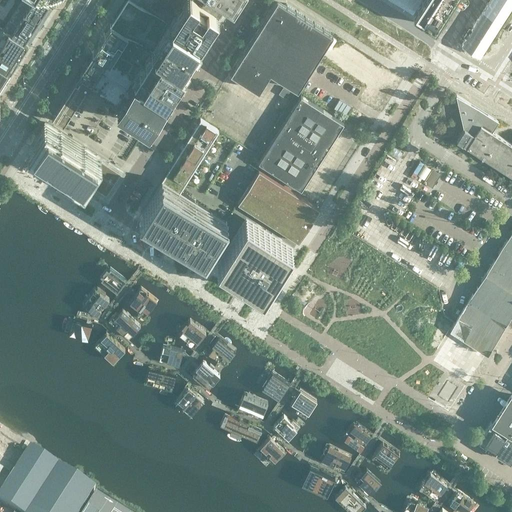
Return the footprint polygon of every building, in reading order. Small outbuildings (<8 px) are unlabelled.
[(0,0),(0,22),(3,25),(28,41),(46,12),(52,3),(47,0),(0,0)] [(201,43),(136,1),(134,0),(125,0),(110,24),(184,71),(184,70),(189,61),(190,61),(189,61),(195,52),(196,52),(195,51),(200,43),(201,43)] [(219,15),(195,0),(136,0),(136,1),(201,43),(204,38),(213,25),(219,15)] [(195,0),(219,15),(228,0),(195,0)] [(297,89),(333,33),(286,4),(279,0),(275,0),(271,7),(230,72),(258,90),(270,71),(297,89)] [(420,0),(412,13),(434,27),(442,15),(443,13),(451,0),(420,0)] [(479,56),(511,3),(511,0),(489,0),(461,44),(479,56)] [(110,24),(92,51),(166,98),(184,71),(172,63),(110,24)] [(3,25),(0,30),(0,62),(10,69),(28,41),(3,25)] [(75,79),(89,88),(96,78),(107,61),(92,51),(86,62),(81,69),(75,79)] [(166,98),(138,80),(107,61),(100,71),(86,62),(82,69),(96,78),(89,89),(120,108),(141,122),(148,126),(151,122),(155,116),(154,116),(155,116),(159,109),(159,108),(163,102),(166,98)] [(0,83),(9,69),(10,69),(0,62),(0,83)] [(75,80),(52,115),(63,123),(86,87),(75,80)] [(344,122),(301,95),(279,128),(301,142),(311,125),(333,139),(344,122)] [(511,231),(450,329),(487,352),(511,313),(511,144),(491,131),(498,121),(456,95),(464,129),(456,140),(511,175),(511,231)] [(218,130),(200,118),(193,130),(211,141),(218,130)] [(81,177),(96,153),(47,122),(32,146),(81,177)] [(322,156),(333,139),(311,125),(301,142),(322,156)] [(322,156),(301,142),(279,128),(258,162),(286,180),(292,171),(306,180),(322,156)] [(205,151),(211,141),(193,130),(187,140),(205,151)] [(198,161),(205,151),(187,140),(180,150),(198,161)] [(192,172),(198,161),(180,150),(174,160),(192,172)] [(96,153),(81,177),(93,184),(108,161),(96,153)] [(185,183),(192,172),(174,160),(167,171),(185,183)] [(108,161),(93,184),(106,193),(121,169),(108,161)] [(432,187),(441,173),(432,168),(423,182),(432,187)] [(319,209),(259,170),(237,203),(298,242),(314,217),(319,209)] [(306,180),(292,171),(286,180),(301,189),(306,180)] [(140,214),(204,256),(226,222),(162,180),(140,214)] [(243,224),(243,223),(221,257),(221,258),(223,259),(223,262),(224,264),(225,265),(226,267),(227,269),(229,270),(231,271),(233,272),(235,272),(237,272),(238,272),(241,275),(246,277),(246,278),(247,280),(248,281),(249,283),(251,284),(253,285),(255,286),(257,286),(259,286),(261,286),(263,285),(264,285),(265,286),(266,286),(288,252),(287,252),(286,250),(285,248),(285,246),(284,244),(283,242),(281,241),(280,239),(278,238),(276,238),(274,237),(272,237),(271,237),(267,234),(266,233),(263,232),(263,231),(262,230),(261,228),(259,226),(257,225),(255,224),(253,223),(251,223),(249,223),(247,223),(245,224),(243,224)] [(233,223),(226,235),(232,238),(238,226),(233,223)] [(128,279),(106,265),(95,281),(115,296),(128,279)] [(95,281),(87,294),(105,308),(115,296),(95,281)] [(128,289),(151,307),(157,297),(133,282),(128,289)] [(134,312),(143,318),(151,307),(128,289),(119,300),(134,312)] [(87,294),(77,310),(97,316),(98,316),(99,316),(99,315),(100,315),(105,308),(87,294)] [(105,319),(117,330),(134,312),(119,300),(105,319)] [(134,312),(117,330),(128,341),(143,318),(134,312)] [(170,332),(182,343),(197,324),(182,314),(170,332)] [(64,330),(87,346),(91,340),(98,322),(74,315),(64,330)] [(99,323),(98,322),(91,340),(87,346),(114,363),(125,346),(102,324),(101,324),(100,323),(99,323)] [(182,343),(193,351),(209,331),(197,324),(182,343)] [(152,360),(177,367),(193,351),(182,343),(170,332),(152,360)] [(214,335),(200,352),(211,362),(227,343),(214,335)] [(401,348),(405,342),(396,336),(392,342),(401,348)] [(211,362),(221,369),(235,348),(227,343),(211,362)] [(200,352),(190,364),(212,383),(221,369),(211,362),(200,352)] [(185,373),(207,391),(212,383),(190,364),(185,370),(185,371),(185,372),(185,373)] [(182,378),(175,372),(148,365),(139,379),(169,398),(174,392),(182,378)] [(284,391),(255,372),(248,384),(258,391),(276,403),(284,391)] [(192,414),(204,396),(182,378),(174,392),(169,398),(192,414)] [(248,384),(231,409),(247,415),(258,391),(248,384)] [(288,404),(305,416),(315,401),(298,389),(288,404)] [(247,415),(261,422),(276,403),(258,391),(247,415)] [(511,391),(510,391),(501,406),(509,411),(511,413),(511,391)] [(269,427),(287,444),(302,420),(281,406),(269,424),(269,425),(269,426),(269,427)] [(511,413),(509,411),(501,406),(491,421),(506,431),(511,434),(511,413)] [(248,450),(264,430),(263,429),(262,429),(261,428),(228,414),(227,415),(222,413),(217,426),(219,427),(218,430),(248,450)] [(357,456),(370,436),(340,417),(328,436),(342,445),(357,456)] [(494,450),(506,431),(491,421),(479,440),(494,450)] [(283,449),(264,430),(248,450),(272,466),(283,449)] [(509,460),(511,455),(511,434),(506,431),(494,450),(509,460)] [(342,445),(328,436),(312,460),(330,469),(342,445)] [(0,438),(0,464),(12,446),(0,438)] [(375,440),(362,458),(376,468),(389,448),(375,440)] [(330,469),(341,474),(357,456),(342,445),(330,469)] [(80,511),(95,489),(29,447),(0,493),(0,502),(16,511),(15,511),(80,511)] [(376,468),(384,474),(397,454),(389,448),(376,468)] [(362,458),(349,477),(349,478),(349,479),(349,480),(368,498),(384,474),(376,468),(362,458)] [(334,478),(309,465),(300,481),(325,494),(334,478)] [(437,480),(423,470),(409,491),(421,500),(437,480)] [(359,511),(365,503),(344,483),(343,482),(342,482),(341,481),(339,480),(329,494),(326,500),(343,511),(359,511)] [(446,486),(437,480),(421,500),(431,507),(446,486)] [(465,511),(472,502),(452,489),(440,505),(449,511),(465,511)] [(395,511),(427,511),(431,507),(421,500),(409,491),(395,511)] [(123,511),(96,494),(85,511),(123,511)]
